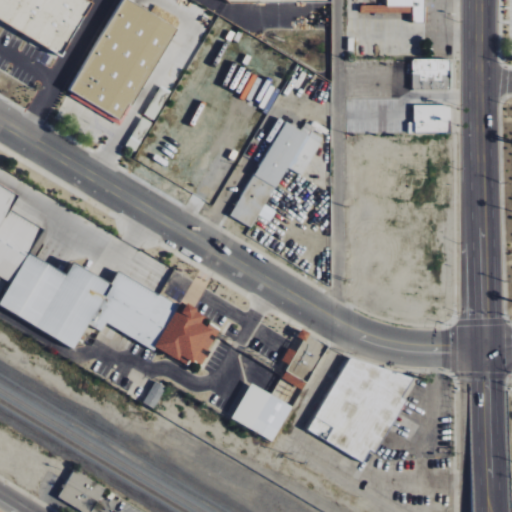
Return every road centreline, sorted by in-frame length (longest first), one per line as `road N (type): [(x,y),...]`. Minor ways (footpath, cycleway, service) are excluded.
road 1 (residential): [(0,123),(348,319),(431,352),(483,349)]
road 2 (secondary): [(479,0),(483,349)]
road 3 (secondary): [(483,349),(489,511)]
road 4 (residential): [(102,0),(25,138)]
road 5 (residential): [(214,0),(243,15),(335,16)]
